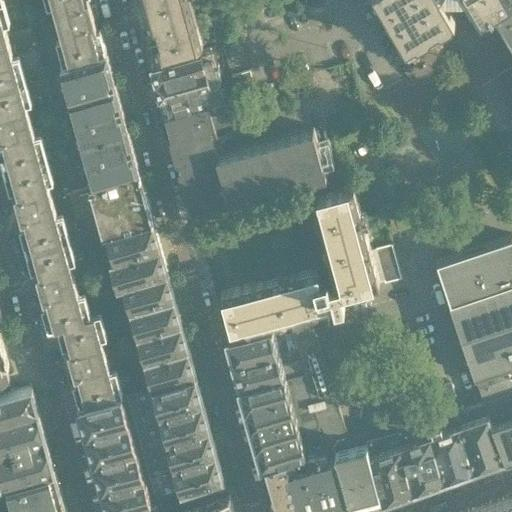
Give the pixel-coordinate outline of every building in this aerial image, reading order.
[(51,0),(69,62),(106,51),(99,26),(96,27),(93,17),(98,16),(95,4),(90,5),(88,0),(51,0)] [(141,0),(155,50),(157,56),(159,55),(202,43),(196,21),(192,23),(185,0),(141,0)] [(380,0),(413,56),(495,8),(507,0),(380,0)] [(511,34),(511,0),(507,0),(495,8),(501,18),(511,35),(511,34)] [(0,12),(0,84),(19,79),(0,12)] [(155,79),(215,62),(210,46),(151,64),(155,79)] [(106,51),(69,62),(60,64),(71,104),(117,91),(106,51)] [(215,62),(155,79),(160,95),(210,80),(208,74),(220,70),(218,61),(215,62)] [(510,94),(511,93),(511,63),(497,72),(510,94)] [(249,69),(231,74),(236,92),(254,87),(249,69)] [(210,80),(160,95),(165,112),(228,94),(232,93),(226,75),(210,80)] [(19,79),(0,84),(0,143),(0,145),(0,144),(0,155),(4,169),(41,158),(19,79)] [(117,91),(71,104),(82,144),(128,131),(117,91)] [(228,94),(165,112),(192,210),(244,195),(243,192),(260,187),(259,182),(272,178),(273,183),(290,178),(289,173),(306,168),(307,174),(312,172),(313,176),(326,172),(313,125),(218,151),(217,150),(215,140),(219,139),(215,123),(235,117),(228,94)] [(128,131),(82,144),(93,184),(139,170),(128,131)] [(41,158),(4,169),(10,192),(13,191),(16,201),(12,202),(15,214),(19,213),(22,223),(19,224),(25,248),(63,237),(41,158)] [(139,170),(93,184),(69,190),(76,216),(97,210),(98,210),(146,196),(139,170)] [(345,304),(341,290),(379,279),(353,184),(317,194),(341,281),(330,284),(327,274),(320,276),(317,265),(220,290),(222,298),(226,297),(228,304),(224,305),(230,327),(333,300),(335,307),(345,304)] [(153,219),(146,196),(98,210),(97,210),(103,234),(107,233),(108,232),(153,219)] [(160,244),(153,219),(108,232),(107,233),(103,234),(98,236),(101,247),(110,244),(114,258),(160,244)] [(511,233),(437,259),(484,401),(503,456),(511,452),(511,233)] [(63,237),(25,248),(32,271),(35,270),(44,303),(79,293),(63,237)] [(392,242),(375,246),(385,281),(401,276),(392,242)] [(160,244),(114,258),(110,259),(117,285),(123,283),(167,271),(160,244)] [(167,271),(123,283),(137,335),(181,323),(167,271)] [(72,379),(79,403),(117,393),(94,312),(85,315),(79,293),(44,303),(41,304),(48,328),(57,325),(63,347),(67,346),(69,356),(65,358),(68,369),(73,368),(76,378),(72,379)] [(348,436),(309,316),(290,321),(301,359),(304,372),(288,377),(286,377),(290,392),(295,411),(300,430),(306,449),(316,446),(332,441),(351,508),(352,509),(382,498),(364,431),(348,436)] [(181,323),(137,335),(151,385),(153,384),(195,371),(181,323)] [(272,326),(227,338),(233,361),(278,349),(272,326)] [(0,379),(9,377),(6,365),(9,365),(3,342),(0,342),(0,379)] [(278,349),(233,361),(240,385),(284,372),(282,364),(278,349)] [(301,359),(282,364),(284,372),(286,377),(288,377),(304,372),(301,359)] [(195,371),(153,384),(167,435),(209,423),(195,371)] [(290,392),(286,377),(284,372),(240,385),(246,406),(290,392)] [(0,423),(40,412),(32,383),(0,392),(0,423)] [(117,393),(79,403),(94,458),(136,446),(121,392),(117,393)] [(295,411),(290,392),(246,406),(251,424),(295,411)] [(503,456),(484,401),(462,408),(479,464),(503,456)] [(479,464),(462,408),(439,415),(456,472),(479,464)] [(300,430),(295,411),(251,424),(256,443),(300,430)] [(0,452),(47,439),(40,412),(0,423),(0,452)] [(456,472),(439,415),(407,424),(401,425),(419,485),(456,472)] [(223,474),(209,423),(167,435),(181,488),(223,474)] [(419,485),(401,425),(374,433),(372,429),(364,431),(382,498),(419,485)] [(306,449),(300,430),(256,443),(262,463),(285,456),(301,451),(306,449)] [(56,470),(47,439),(0,452),(0,478),(2,485),(7,484),(56,470)] [(339,511),(351,508),(332,441),(316,446),(334,511),(339,511)] [(136,446),(94,458),(101,484),(144,472),(136,446)] [(334,511),(316,446),(306,449),(301,451),(317,511),(334,511)] [(317,511),(301,451),(285,456),(300,511),(317,511)] [(300,511),(285,456),(262,463),(275,511),(300,511)] [(56,470),(7,484),(15,510),(63,497),(56,470)] [(144,472),(101,484),(108,511),(127,505),(138,502),(151,497),(144,472)] [(227,480),(196,488),(199,498),(230,491),(227,480)] [(166,492),(151,497),(138,502),(140,511),(171,511),(171,510),(166,492)] [(234,511),(229,492),(200,501),(202,511),(234,511)] [(511,511),(511,492),(502,496),(508,511),(511,511)] [(508,511),(502,496),(472,507),(473,511),(508,511)] [(67,511),(63,497),(15,510),(14,511),(67,511)] [(202,511),(200,501),(171,510),(171,511),(202,511)]
